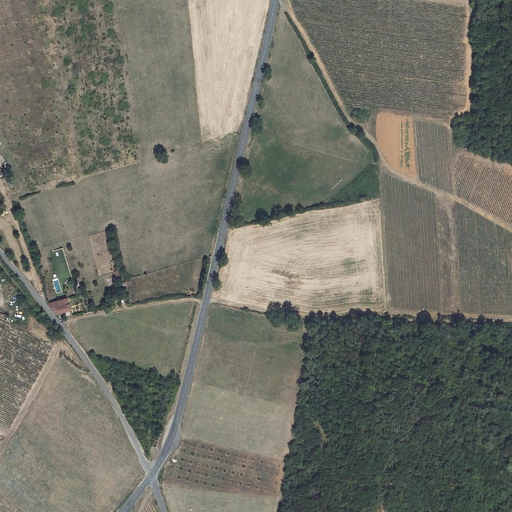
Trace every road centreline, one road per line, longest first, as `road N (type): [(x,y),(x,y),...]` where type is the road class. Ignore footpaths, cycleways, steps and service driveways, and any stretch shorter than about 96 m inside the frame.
road 1 (tertiary): [(151,476),(172,431),(275,0)]
road 2 (track): [(56,322),(153,296),(305,318),(511,323)]
road 3 (track): [(280,0),(386,168),(511,229)]
road 4 (unclassified): [(151,476),(104,386),(0,255)]
road 5 (track): [(0,453),(64,331)]
